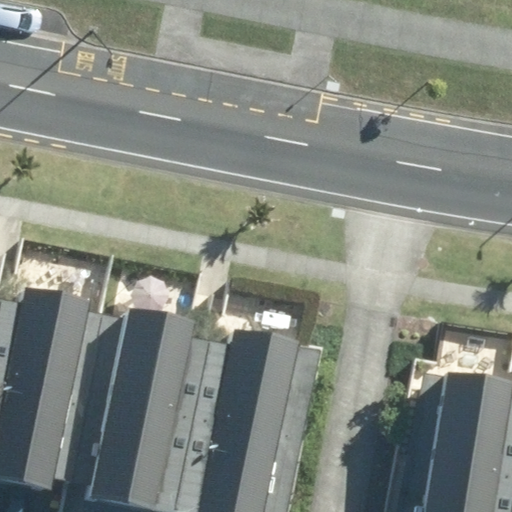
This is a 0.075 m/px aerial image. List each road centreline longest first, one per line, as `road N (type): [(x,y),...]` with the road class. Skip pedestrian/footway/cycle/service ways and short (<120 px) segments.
road 1 (secondary): [(396,162),(0,84)]
road 2 (residential): [(329,511),(396,162)]
